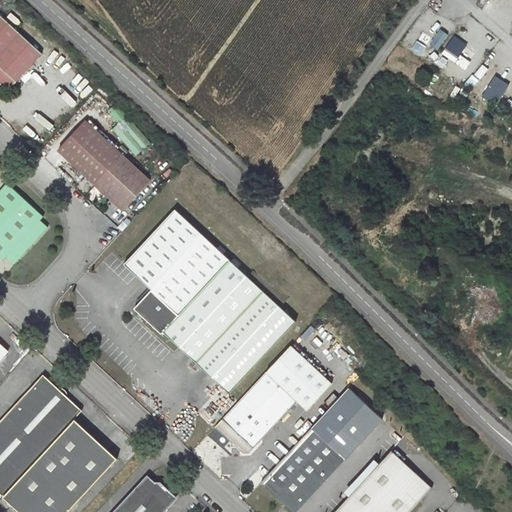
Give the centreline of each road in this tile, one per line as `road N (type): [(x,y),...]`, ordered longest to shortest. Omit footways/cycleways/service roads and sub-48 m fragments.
road 1 (unclassified): [(511,444),(267,205),(40,0)]
road 2 (unclassified): [(19,310),(234,511)]
road 3 (unclassified): [(19,310),(74,247),(75,215),(0,141)]
